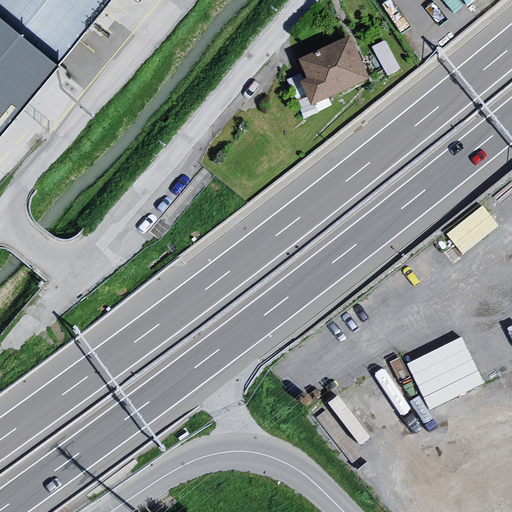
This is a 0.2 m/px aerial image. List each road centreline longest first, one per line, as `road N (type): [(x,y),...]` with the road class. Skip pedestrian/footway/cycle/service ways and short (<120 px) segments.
road 1 (motorway): [(511,45),(0,438)]
road 2 (motorway): [(0,511),(511,120)]
road 3 (unclassified): [(311,0),(76,281),(0,220)]
road 4 (unclassified): [(172,0),(0,212)]
road 5 (unclassified): [(126,511),(201,462),(235,450),(279,461),(343,511)]
